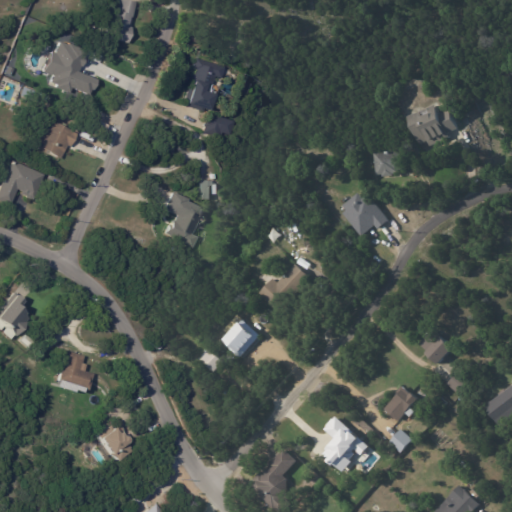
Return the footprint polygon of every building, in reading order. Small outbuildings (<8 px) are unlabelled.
[(122,0),(135,3),(131,18),(129,17),(127,27),(130,28),(126,44),(104,38),(113,0),(122,0)] [(203,113),(181,106),(184,97),(185,97),(190,81),(189,81),(192,71),(190,70),(194,59),(210,64),(209,70),(207,69),(202,85),(200,85),(198,92),(208,95),(203,113)] [(458,129),(448,133),(450,138),(429,146),(428,142),(418,146),(407,117),(436,105),(440,115),(451,110),(458,129)] [(231,122),(227,136),(220,134),(220,136),(217,135),(216,138),(202,134),(203,128),(202,128),(206,115),(231,122)] [(74,135),(67,148),(65,146),(58,160),(30,146),(44,119),(74,135)] [(376,176),(375,176),(372,154),(404,151),(406,171),(397,171),(397,174),(391,175),(391,176),(380,178),(380,175),(376,176)] [(40,175),(41,175),(30,200),(28,200),(28,201),(22,199),(23,197),(17,195),(18,192),(14,190),(8,204),(0,200),(0,181),(9,161),(40,175)] [(210,200),(197,200),(198,181),(210,182),(210,200)] [(202,213),(199,221),(197,219),(189,236),(194,239),(189,250),(170,242),(172,239),(165,236),(171,222),(173,223),(175,217),(163,212),(171,194),(187,200),(185,204),(203,212),(202,213)] [(375,204),(389,222),(378,231),(374,226),(361,237),(343,214),(346,211),(343,206),(358,194),(362,199),(367,194),(375,204)] [(299,268),(310,279),(278,313),(259,294),(273,279),(278,283),(295,265),(299,268)] [(11,297),(16,301),(18,299),(22,302),(14,312),(19,314),(18,315),(25,319),(22,322),(23,324),(8,338),(0,330),(0,306),(10,296),(11,297)] [(239,359),(222,342),(239,324),(239,325),(243,321),(260,337),(239,359)] [(453,350),(438,366),(425,355),(428,353),(419,345),(428,336),(436,343),(441,338),(453,350)] [(218,368),(213,374),(200,362),(210,350),(224,361),(218,368)] [(80,358),(77,365),(81,366),(79,372),(88,376),(83,392),(79,391),(77,395),(69,392),(68,395),(50,389),(52,382),(62,352),(80,358)] [(483,368),(475,378),(465,370),(473,360),(483,368)] [(470,381),(459,394),(449,385),(460,372),(470,381)] [(248,382),(245,387),(233,380),(236,375),(248,382)] [(407,412),(400,421),(386,409),(398,396),(396,394),(403,386),(411,393),(412,393),(419,399),(412,407),(416,411),(412,416),(407,412)] [(511,386),(484,404),(497,425),(511,415),(511,386)] [(440,397),(448,404),(443,409),(434,401),(438,396),(440,397)] [(361,455),(369,446),(336,416),(324,428),(336,439),(322,453),(341,470),(358,452),(361,455)] [(414,440),(402,453),(390,443),(403,430),(414,440)] [(115,438),(115,439),(119,440),(121,442),(121,444),(126,450),(125,450),(127,454),(111,465),(108,460),(106,461),(103,457),(101,459),(89,442),(91,441),(89,438),(93,435),(96,438),(106,431),(110,436),(113,435),(115,438)] [(268,467),(284,450),(296,462),(283,477),(296,489),(282,503),(285,506),(279,511),(274,511),(270,508),(269,509),(262,502),(260,504),(254,497),(255,495),(255,491),(256,490),(255,485),(252,482),(260,474),(261,476),(269,468),(268,467)] [(480,506),(474,511),(435,511),(460,486),(480,506)]
